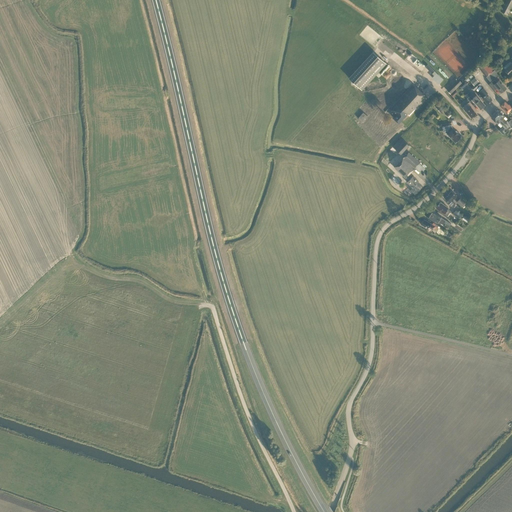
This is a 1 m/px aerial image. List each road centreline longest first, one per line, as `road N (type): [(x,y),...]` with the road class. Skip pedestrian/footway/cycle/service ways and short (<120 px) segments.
road 1 (trunk): [(324,511),(271,412),(235,318),(155,0)]
road 2 (tertiary): [(330,511),(352,445),(349,405),(372,347),(377,238),(446,181),(482,117),(511,88)]
road 3 (track): [(294,511),(244,406),(213,309),(200,306)]
